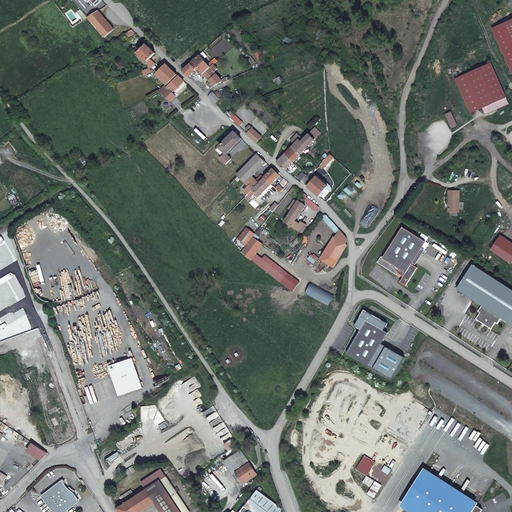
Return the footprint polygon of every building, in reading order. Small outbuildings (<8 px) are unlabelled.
[(87,17),(88,18),(104,37),(114,29),(99,10),(87,17)] [(511,17),(490,28),(491,30),(511,20),(511,17)] [(511,20),(491,30),(510,73),(511,72),(511,20)] [(147,61),(156,53),(146,43),(137,52),(138,52),(137,53),(139,55),(139,54),(147,61)] [(199,55),(190,63),(196,69),(198,67),(203,73),(212,65),(208,61),(206,63),(199,55)] [(489,62),(453,79),(469,113),(481,107),(484,112),(486,113),(505,104),(506,102),(504,97),(489,62)] [(167,84),(177,74),(166,63),(156,73),(167,84)] [(190,63),(182,71),(188,76),(193,72),(196,69),(190,63)] [(223,82),(229,80),(227,77),(226,78),(225,77),(220,79),(214,71),(217,68),(213,64),(212,65),(203,73),(205,75),(204,76),(207,79),(208,78),(211,81),(208,83),(211,87),(222,81),(223,82)] [(167,86),(166,86),(162,91),(172,101),(177,95),(174,93),(175,92),(178,94),(188,85),(178,75),(167,86)] [(220,99),(212,92),(208,97),(215,104),(220,99)] [(444,114),(451,128),(454,126),(448,112),(444,114)] [(229,117),(239,126),(241,123),(231,114),(229,117)] [(246,133),(257,143),(262,137),(249,125),(246,128),(248,131),(246,133)] [(303,140),(299,136),(298,137),(307,147),(321,133),(315,127),(303,140)] [(241,138),(234,131),(219,147),(226,153),(241,138)] [(298,137),(299,136),(297,134),(291,140),(293,142),(298,137)] [(307,147),(298,137),(293,142),(294,143),(292,146),(300,154),(307,147)] [(293,162),(300,154),(292,146),(284,154),(293,162)] [(226,153),(219,147),(216,150),(223,156),(226,153)] [(330,154),(330,148),(325,148),(325,150),(323,153),(320,158),(318,160),(320,163),(322,164),(324,162),(323,161),(330,154)] [(226,153),(223,156),(220,159),(225,164),(231,158),(226,153)] [(236,175),(252,190),(259,183),(252,176),(266,162),(258,154),(236,175)] [(293,162),(284,154),(277,162),(285,170),(293,162)] [(322,164),(320,165),(323,168),(334,157),(330,154),(323,161),(324,162),(322,164)] [(306,175),(309,178),(314,173),(309,168),(304,173),(306,175)] [(265,177),(271,183),(279,175),(273,169),(265,177)] [(307,186),(319,196),(327,185),(322,181),(323,180),(321,178),(320,179),(316,176),(307,186)] [(252,190),(255,193),(259,196),(271,183),(265,177),(259,183),(252,190)] [(280,184),(277,188),(280,191),(282,193),(285,188),(280,184)] [(448,191),(447,212),(458,212),(459,191),(448,191)] [(317,204),(311,199),(307,203),(310,205),(309,207),(314,211),(321,211),(320,208),(317,204)] [(285,222),(300,234),(306,228),(301,224),(300,226),(296,222),(307,208),(298,201),(296,205),(292,203),(288,209),(292,211),(285,222)] [(332,221),(326,221),(337,234),(339,230),(332,221)] [(381,257),(377,263),(397,276),(398,274),(403,278),(400,283),(406,287),(418,268),(412,265),(426,243),(403,228),(383,258),(381,257)] [(238,239),(247,245),(253,237),(254,236),(246,229),(238,239)] [(335,237),(345,244),(347,238),(339,230),(337,234),(335,237)] [(511,258),(511,242),(498,234),(490,247),(511,260),(511,258)] [(263,244),(253,237),(247,245),(242,252),(251,259),(255,254),(263,244)] [(321,259),(334,267),(347,245),(345,244),(335,237),(334,237),(321,258),(321,259)] [(262,259),(255,254),(251,259),(281,282),(286,273),(264,256),(262,259)] [(511,289),(472,265),(456,290),(482,306),(478,312),(480,313),(476,320),(492,329),(495,323),(497,324),(501,318),(511,324),(511,289)] [(367,312),(364,310),(355,326),(361,330),(347,354),(392,380),(405,358),(382,344),(388,333),(384,331),(388,324),(373,315),(371,316),(368,314),(367,312)] [(143,386),(132,357),(109,365),(119,395),(143,386)] [(227,451),(237,445),(232,438),(222,445),(227,451)] [(34,442),(29,451),(42,459),(49,451),(34,442)] [(240,450),(223,461),(240,486),(256,474),(240,450)] [(118,451),(106,459),(108,462),(120,454),(118,451)] [(132,466),(125,471),(128,475),(135,470),(132,466)] [(408,506),(429,474),(423,471),(403,502),(408,506)] [(429,474),(408,506),(417,511),(480,511),(483,509),(429,474)] [(117,508),(119,511),(180,511),(176,506),(160,481),(156,475),(151,478),(155,484),(117,508)] [(176,506),(180,511),(189,511),(166,476),(160,481),(176,506)] [(64,483),(63,481),(43,496),(55,511),(64,511),(79,501),(77,498),(76,495),(75,494),(74,493),(70,490),(67,487),(66,485),(64,483)] [(279,511),(282,509),(275,503),(256,489),(238,511),(279,511)] [(131,490),(120,497),(123,500),(134,494),(131,490)]
